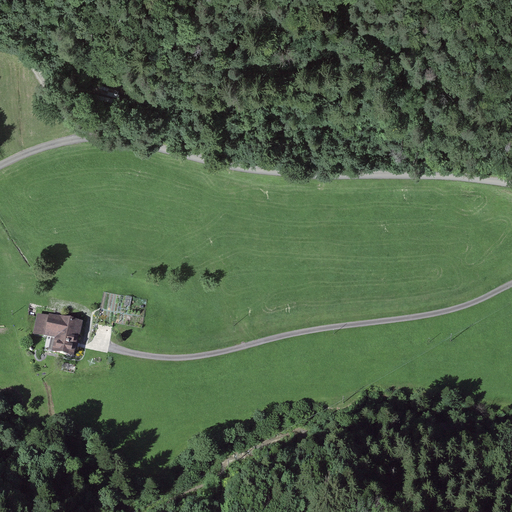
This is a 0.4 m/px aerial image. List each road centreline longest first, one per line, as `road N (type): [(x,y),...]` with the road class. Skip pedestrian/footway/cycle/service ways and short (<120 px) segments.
road 1 (unclassified): [(511,184),(251,168),(95,135),(0,165)]
road 2 (track): [(511,283),(424,315),(201,355),(101,346)]
road 3 (track): [(84,136),(49,82),(0,43)]
